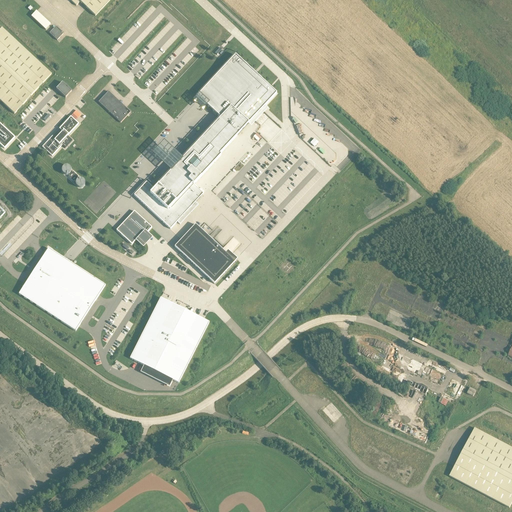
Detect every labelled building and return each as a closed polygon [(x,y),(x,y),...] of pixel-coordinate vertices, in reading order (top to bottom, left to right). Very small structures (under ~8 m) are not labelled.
[(95,17),(110,0),(71,0),(71,1),(76,7),(80,3),(95,17)] [(51,25),(36,12),(31,17),(46,31),(51,25)] [(57,41),(63,34),(56,27),(49,34),(57,41)] [(52,75),(2,28),(0,30),(0,101),(14,115),(52,75)] [(203,194),(193,185),(220,156),(219,155),(238,135),(276,94),(258,77),(235,55),(197,96),(220,118),(201,138),(202,139),(175,168),(174,168),(154,190),(146,182),(133,196),(170,230),(203,194)] [(71,91),(62,83),(56,90),(66,98),(71,91)] [(98,103),(120,123),(130,113),(126,109),(108,92),(107,93),(105,92),(103,95),(105,96),(98,103)] [(47,112),(41,119),(45,123),(52,116),(47,112)] [(47,142),(41,147),(51,156),(61,146),(64,149),(71,141),(66,136),(78,124),(70,117),(50,139),(51,140),(48,143),(47,142)] [(0,144),(4,149),(14,138),(3,127),(0,124),(0,144)] [(183,160),(163,141),(152,154),(171,172),(183,160)] [(63,174),(63,175),(64,175),(65,175),(66,176),(67,175),(68,175),(69,177),(68,177),(73,182),(74,181),(76,183),(75,183),(75,184),(75,185),(76,186),(77,187),(77,188),(78,188),(79,188),(80,189),(81,189),(81,188),(82,188),(83,188),(84,187),(84,186),(84,185),(85,185),(85,184),(85,183),(84,182),(84,181),(83,181),(83,180),(82,180),(82,179),(81,179),(80,179),(79,179),(77,178),(78,177),(73,173),(72,173),(71,172),(71,171),(71,170),(70,169),(70,168),(69,167),(68,167),(67,166),(66,166),(65,166),(64,167),(63,167),(63,168),(62,169),(62,170),(61,171),(62,172),(62,173),(63,174)] [(145,235),(151,228),(134,212),(130,216),(126,220),(117,231),(132,245),(143,233),(145,235),(144,235),(145,235)] [(225,254),(195,225),(175,247),(214,284),(237,260),(228,251),(225,254)] [(71,264),(49,249),(45,254),(18,295),(75,333),(91,309),(95,313),(99,307),(94,303),(99,296),(105,286),(71,264)] [(179,308),(171,304),(160,299),(130,359),(179,384),(209,323),(185,311),(188,306),(181,303),(179,308)] [(470,388),(467,394),(473,397),(476,391),(470,388)] [(511,448),(475,429),(450,477),(509,509),(511,503),(511,448)]
